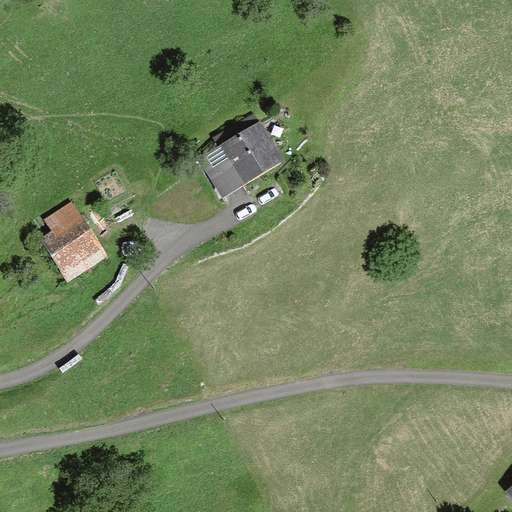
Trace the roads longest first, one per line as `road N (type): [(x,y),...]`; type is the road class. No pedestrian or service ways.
road 1 (residential): [(0,450),(326,384),(394,377),(511,383)]
road 2 (residential): [(251,204),(188,240),(67,354),(0,381)]
